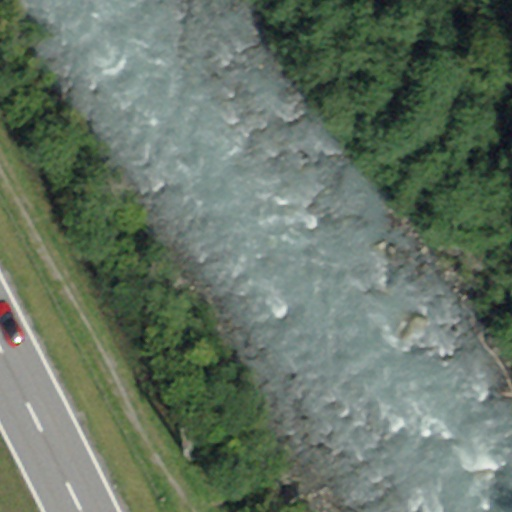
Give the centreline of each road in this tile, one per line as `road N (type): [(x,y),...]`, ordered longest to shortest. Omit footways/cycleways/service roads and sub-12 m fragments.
road 1 (track): [(0,189),(169,511)]
road 2 (primary): [(82,511),(0,345)]
